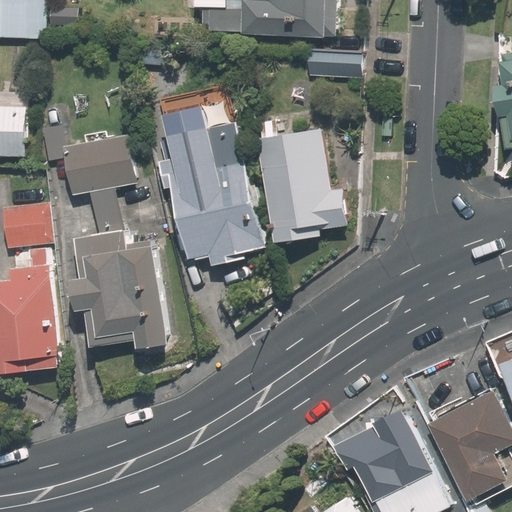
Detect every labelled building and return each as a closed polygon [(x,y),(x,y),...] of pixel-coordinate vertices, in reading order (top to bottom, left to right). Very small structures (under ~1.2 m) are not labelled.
[(0,0),(0,35),(45,37),(46,0),(0,0)] [(341,37),(342,0),(214,0),(215,5),(209,5),(208,26),(214,26),(214,31),(246,32),(246,33),(330,37),(330,36),(341,37)] [(168,63),(168,45),(146,43),(145,62),(168,63)] [(363,77),(364,51),(310,49),(309,75),(363,77)] [(511,68),(508,69),(511,90),(503,91),(511,142),(511,68)] [(0,104),(0,154),(29,156),(31,106),(0,104)] [(177,185),(193,256),(214,251),(216,262),(250,255),(249,249),(268,245),(240,118),(175,133),(180,155),(164,158),(170,187),(177,185)] [(283,133),(281,118),(265,121),(268,135),(263,136),(279,240),(325,232),(325,226),(353,223),(347,187),(335,189),(325,127),(283,133)] [(69,144),(65,124),(47,127),(52,159),(71,156),(77,192),(95,189),(101,232),(81,235),(87,275),(78,276),(82,307),(91,306),(97,344),(141,338),(142,344),(173,340),(159,243),(156,243),(155,237),(131,241),(129,228),(125,228),(119,185),(142,181),(133,132),(69,144)] [(54,263),(52,242),(58,242),(54,201),(8,205),(12,246),(33,244),(35,264),(15,267),(16,278),(0,279),(0,370),(62,365),(61,353),(64,352),(55,262),(54,263)] [(511,408),(502,388),(434,422),(472,498),(511,478),(511,469),(503,450),(511,445),(511,408)] [(435,511),(456,502),(409,407),(381,421),(382,424),(342,444),(354,467),(361,463),(374,489),(370,491),(380,511),(435,511)] [(363,511),(351,493),(324,511),(321,511),(315,504),(303,511),(363,511)] [(492,511),(486,499),(469,507),(472,511),(492,511)]
